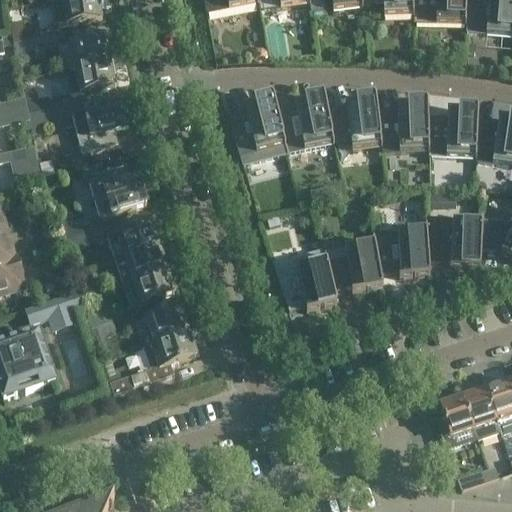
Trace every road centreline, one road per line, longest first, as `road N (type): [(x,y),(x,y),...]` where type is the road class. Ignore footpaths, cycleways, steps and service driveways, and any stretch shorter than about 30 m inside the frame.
road 1 (residential): [(163,87),(267,76),(511,97)]
road 2 (residential): [(163,87),(264,418)]
road 3 (residential): [(0,487),(76,482),(264,418)]
road 4 (residential): [(264,418),(511,338)]
